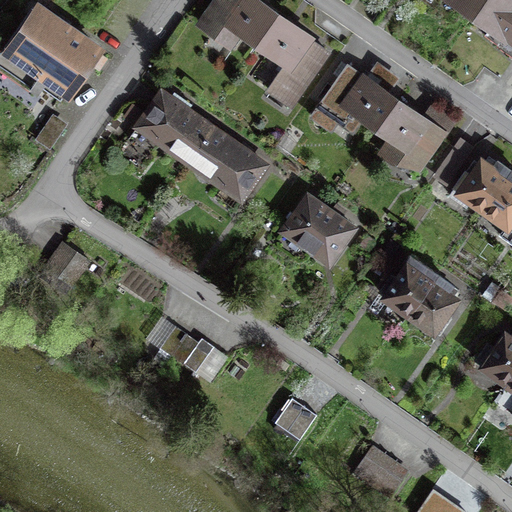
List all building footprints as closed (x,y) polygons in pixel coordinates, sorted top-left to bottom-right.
[(297,23),(267,2),(264,0),(214,0),(202,18),(241,46),(247,37),(280,60),(264,81),(292,100),(330,47),(297,23)] [(511,0),(448,0),(511,43),(511,0)] [(69,94),(99,48),(38,8),(0,65),(0,69),(32,90),(41,76),(69,94)] [(350,107),(396,139),(390,160),(419,168),(443,133),(418,115),(369,79),(348,64),(310,116),(330,133),(350,107)] [(138,126),(189,162),(213,128),(162,91),(150,109),(138,126)] [(66,127),(52,117),(36,142),(51,151),(66,127)] [(265,164),(213,128),(189,162),(241,198),(253,181),(265,164)] [(470,147),(458,139),(442,165),(453,172),(470,147)] [(454,190),(507,225),(502,233),(511,239),(511,168),(499,160),(494,168),(487,163),(487,162),(482,159),(472,174),(467,171),(454,190)] [(354,227),(339,217),(343,210),(335,205),(331,211),(308,195),(283,230),(329,262),(354,227)] [(64,242),(46,267),(70,285),(88,260),(64,242)] [(410,312),(436,274),(413,257),(405,268),(397,279),(391,275),(380,291),(410,312)] [(436,274),(410,312),(440,333),(451,317),(448,315),(445,312),(455,298),(446,291),(451,284),(436,274)] [(160,347),(172,355),(187,333),(176,325),(160,347)] [(199,340),(198,341),(187,333),(172,355),(183,363),(196,372),(212,349),(199,340)] [(487,342),(476,359),(507,382),(511,375),(511,338),(506,334),(496,348),(487,342)] [(293,397),(275,421),(300,439),(317,414),(293,397)] [(365,480),(382,456),(370,447),(353,471),(365,480)] [(382,456),(365,480),(390,497),(407,473),(382,456)]
